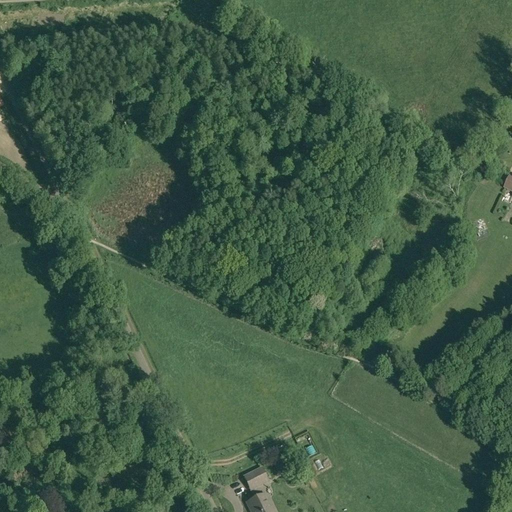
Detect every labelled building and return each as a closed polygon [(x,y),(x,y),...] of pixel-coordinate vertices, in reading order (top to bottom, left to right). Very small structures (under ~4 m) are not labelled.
[(343,118),(357,129),(363,121),(349,110),(343,118)] [(511,175),(510,174),(502,190),(511,195),(511,175)] [(292,471),(289,466),(281,470),(284,476),(292,471)] [(261,468),(243,478),(246,485),(257,480),(261,487),(269,483),(261,468)] [(274,511),(265,494),(245,504),(249,511),(274,511)]
